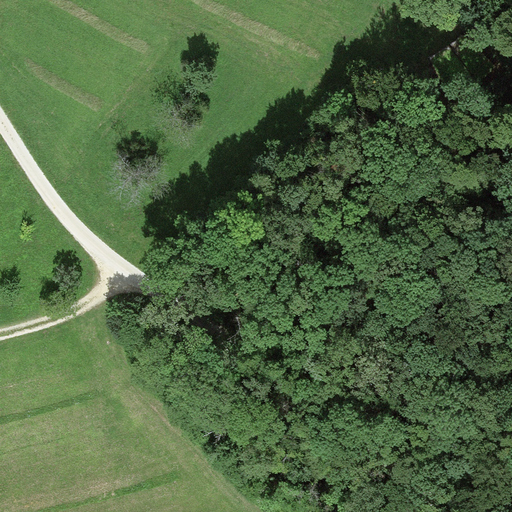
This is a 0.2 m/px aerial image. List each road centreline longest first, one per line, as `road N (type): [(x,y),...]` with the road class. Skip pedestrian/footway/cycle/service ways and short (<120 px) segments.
road 1 (track): [(0,126),(109,267),(324,404),(439,511)]
road 2 (track): [(511,134),(475,151),(407,215),(351,318)]
road 3 (track): [(0,335),(78,310),(120,274)]
